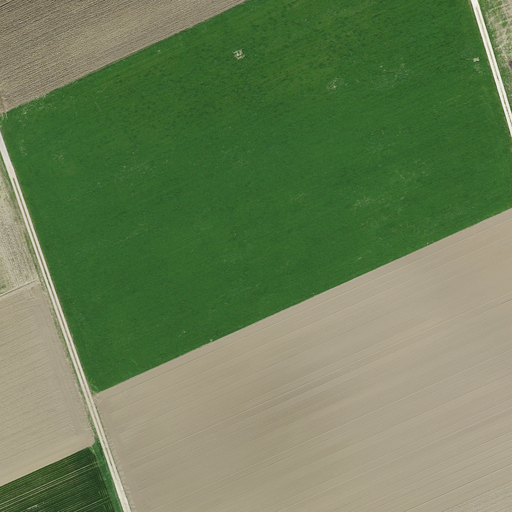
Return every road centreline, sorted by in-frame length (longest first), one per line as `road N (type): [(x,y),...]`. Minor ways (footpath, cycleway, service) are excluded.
road 1 (track): [(0,137),(127,511)]
road 2 (track): [(474,0),(511,127)]
